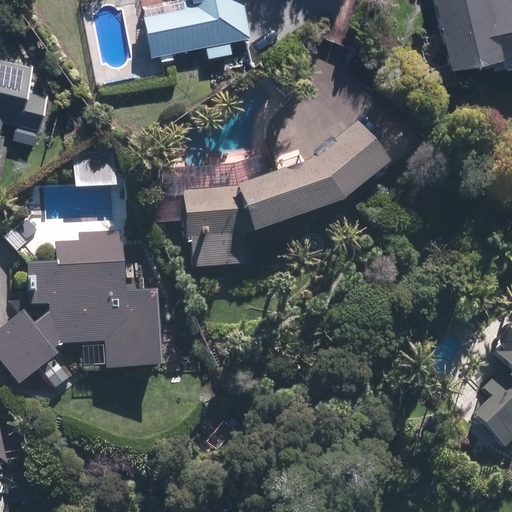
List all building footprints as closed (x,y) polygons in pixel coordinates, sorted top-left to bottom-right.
[(190,0),(192,11),(147,19),(155,59),(206,49),(208,60),(232,55),(229,41),(244,38),(237,0),(190,0)] [(511,0),(436,0),(452,68),(502,57),(505,73),(511,71),(511,0)] [(1,58),(0,57),(0,173),(9,128),(37,133),(46,87),(27,84),(31,64),(1,58)] [(356,123),(348,130),(301,170),(237,189),(183,193),(188,269),(255,264),(254,239),(341,205),(412,147),(396,127),(374,145),(356,123)] [(116,147),(70,149),(72,192),(117,190),(116,147)] [(126,296),(124,237),(73,236),(73,245),(52,245),(52,265),(31,264),(30,309),(52,310),(34,325),(24,312),(0,331),(0,365),(19,389),(44,369),(59,387),(70,378),(57,362),(56,348),(77,347),(78,375),(161,372),(159,295),(126,296)] [(511,325),(488,350),(506,367),(482,391),(490,399),(474,415),(509,449),(511,445),(511,325)]
